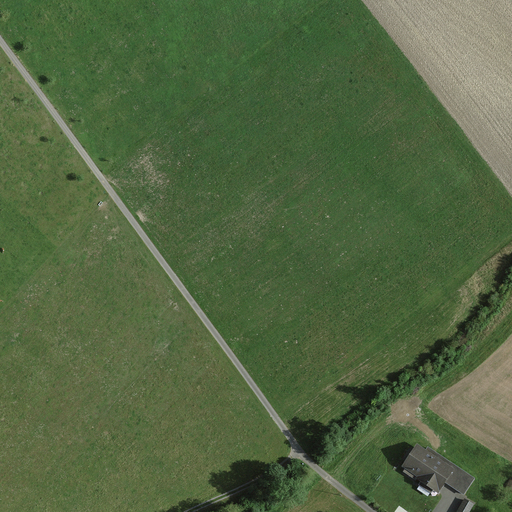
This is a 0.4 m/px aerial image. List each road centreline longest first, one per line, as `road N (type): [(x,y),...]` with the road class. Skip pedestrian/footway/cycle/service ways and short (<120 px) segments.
road 1 (track): [(300,451),(0,39)]
road 2 (track): [(300,451),(191,511)]
